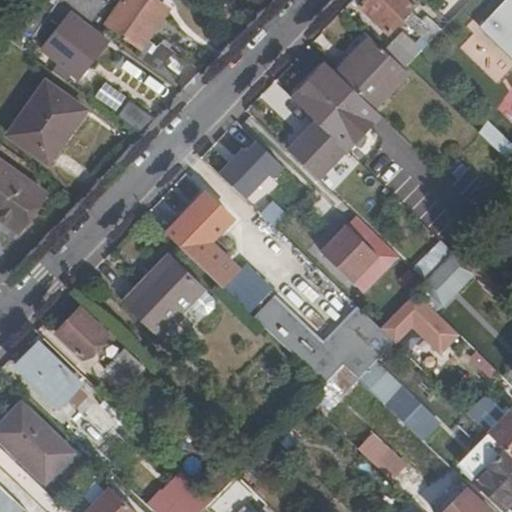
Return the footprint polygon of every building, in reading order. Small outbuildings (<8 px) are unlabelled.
[(96,18),(105,5),(98,0),(56,0),(91,25),(96,18)] [(166,11),(150,0),(124,0),(106,27),(139,50),(166,11)] [(403,25),(406,22),(404,19),(382,0),(361,0),(357,4),(389,35),(401,23),(403,25)] [(412,0),(382,0),(404,19),(418,5),(412,0)] [(511,0),(504,0),(479,26),(511,58),(511,0)] [(443,30),(450,22),(438,10),(430,18),(443,30)] [(53,72),(66,81),(70,75),(73,77),(93,50),(98,54),(108,40),(76,18),(71,25),(66,21),(49,45),(64,55),(53,72)] [(28,32),(16,25),(6,38),(18,47),(28,32)] [(402,33),(384,51),(405,70),(408,67),(430,44),(422,37),(415,45),(402,33)] [(405,70),(384,51),(372,39),(337,74),(368,104),(374,109),(408,73),(405,70)] [(158,72),(184,91),(200,74),(171,54),(158,72)] [(314,120),(334,139),(368,104),(337,74),(303,109),(314,120)] [(50,165),(75,128),(87,111),(46,81),(8,136),(50,165)] [(102,81),(92,97),(114,111),(124,95),(102,81)] [(128,101),(116,118),(141,136),(155,121),(128,101)] [(334,139),(314,120),(286,148),(317,178),(344,149),(334,139)] [(478,134),(504,159),(511,150),(511,144),(489,123),(478,134)] [(83,133),(75,128),(50,165),(57,170),(83,133)] [(244,150),(220,175),(246,200),(270,175),(274,179),(284,168),(257,142),(247,153),(244,150)] [(44,194),(0,163),(0,218),(17,231),(44,194)] [(206,194),(166,234),(193,260),(232,219),(206,194)] [(269,202),(261,217),(274,225),(282,209),(269,202)] [(321,253),(353,283),(378,257),(343,223),(331,235),(335,238),(321,253)] [(467,268),(489,289),(502,276),(467,241),(453,255),(467,268)] [(426,283),(423,286),(437,299),(467,268),(453,255),(426,283)] [(203,291),(168,256),(125,301),(161,336),(190,305),(203,291)] [(244,263),(219,286),(246,314),(271,291),(244,263)] [(508,282),(502,276),(489,289),(495,295),(508,282)] [(214,301),(203,291),(190,305),(201,315),(208,315),(215,308),(214,301)] [(417,316),(405,305),(393,317),(404,328),(417,316)] [(108,330),(84,307),(58,334),(83,357),(108,330)] [(345,366),(355,376),(391,339),(381,329),(345,366)] [(438,332),(421,349),(432,360),(450,343),(438,332)] [(80,385),(86,378),(43,338),(16,366),(59,407),(67,399),(80,385)] [(127,387),(146,367),(127,349),(108,369),(127,387)] [(318,379),(310,372),(301,381),(308,389),(318,379)] [(86,391),(80,385),(67,399),(73,404),(80,404),(86,398),(86,391)] [(400,388),(385,404),(405,424),(421,407),(400,388)] [(122,436),(134,424),(104,395),(92,407),(122,436)] [(22,403),(0,425),(0,439),(46,482),(74,452),(22,403)] [(421,407),(405,424),(421,439),(437,422),(421,407)] [(511,410),(489,434),(491,437),(505,450),(511,457),(511,410)] [(69,430),(91,451),(103,438),(82,418),(69,430)] [(467,446),(478,433),(462,419),(451,431),(467,446)] [(292,432),(286,426),(275,438),(281,443),(292,432)] [(389,482),(406,464),(370,431),(354,449),(389,482)] [(505,450),(491,437),(473,457),(462,468),(476,481),(506,510),(511,504),(511,462),(502,453),(505,450)] [(190,476),(182,485),(190,491),(197,483),(190,476)] [(0,486),(0,511),(26,511),(27,511),(0,486)] [(138,511),(111,486),(86,511),(138,511)] [(435,505),(441,511),(445,511),(462,495),(454,487),(435,505)] [(462,495),(445,511),(492,511),(468,489),(462,495)]
